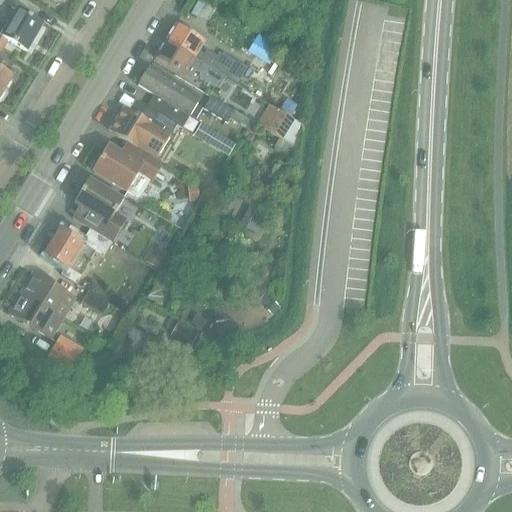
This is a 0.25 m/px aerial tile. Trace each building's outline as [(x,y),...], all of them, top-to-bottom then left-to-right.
[(42,27),(25,16),(16,11),(8,25),(4,23),(0,29),(0,52),(0,53),(6,42),(26,53),(42,27)] [(175,26),(165,43),(185,56),(225,80),(237,87),(245,75),(266,87),(271,79),(278,69),(257,56),(247,71),(221,55),(218,60),(206,52),(203,56),(198,53),(204,44),(192,36),(175,26)] [(165,43),(154,60),(190,82),(195,73),(199,76),(199,80),(218,91),(225,80),(185,56),(165,43)] [(0,104),(1,104),(6,95),(6,93),(4,92),(11,79),(0,71),(0,52),(0,53),(0,52),(0,104)] [(281,77),(290,82),(294,75),(285,69),(281,77)] [(199,101),(165,80),(148,70),(137,87),(154,98),(189,118),(199,101)] [(158,132),(168,138),(175,127),(182,131),(189,118),(154,98),(147,110),(143,107),(136,118),(158,132)] [(210,99),(203,111),(227,125),(234,113),(210,99)] [(256,127),(257,128),(279,141),(296,151),(299,126),(268,107),(256,127)] [(155,160),(168,138),(158,132),(136,118),(123,110),(109,134),(136,151),(137,149),(155,160)] [(256,127),(234,114),(229,122),(252,136),(257,128),(256,127)] [(296,151),(279,141),(274,149),(290,159),(296,151)] [(93,174),(125,194),(133,199),(141,197),(150,182),(151,182),(161,166),(127,145),(120,156),(108,149),(93,174)] [(196,165),(188,179),(205,189),(213,176),(205,171),(196,165)] [(72,220),(89,231),(112,245),(126,222),(114,215),(122,202),(88,181),(73,206),(78,209),(72,220)] [(250,208),(239,228),(256,237),(271,210),(249,198),(245,206),(250,208)] [(60,277),(76,286),(95,255),(103,259),(111,245),(89,231),(81,245),(59,232),(43,257),(65,270),(60,277)] [(152,248),(143,263),(159,272),(162,268),(168,258),(152,248)] [(20,296),(62,321),(75,301),(32,275),(20,296)] [(101,317),(108,307),(87,294),(81,305),(101,317)] [(62,321),(20,296),(8,316),(50,342),(62,321)] [(271,303),(265,311),(272,318),(279,310),(271,303)] [(86,308),(80,318),(95,328),(101,318),(86,308)] [(69,371),(75,360),(82,349),(61,337),(48,358),(69,371)] [(79,388),(83,414),(98,412),(94,385),(79,388)]
